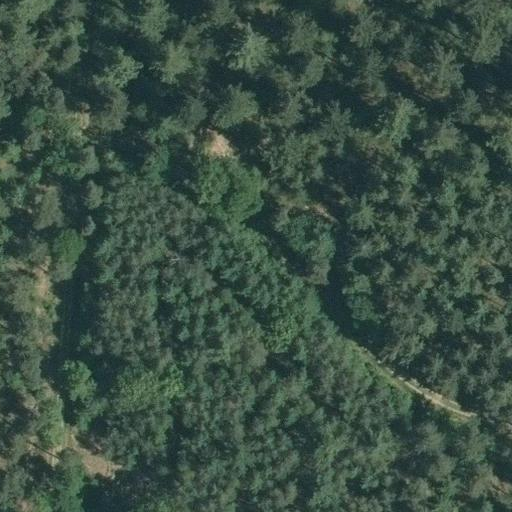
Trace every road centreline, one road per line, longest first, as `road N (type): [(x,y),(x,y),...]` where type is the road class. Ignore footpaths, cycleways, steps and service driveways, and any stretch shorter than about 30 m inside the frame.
road 1 (track): [(511,413),(450,394),(389,356),(246,201),(190,163),(119,135),(27,126),(0,132)]
road 2 (track): [(85,0),(50,511)]
road 3 (track): [(409,511),(420,380)]
